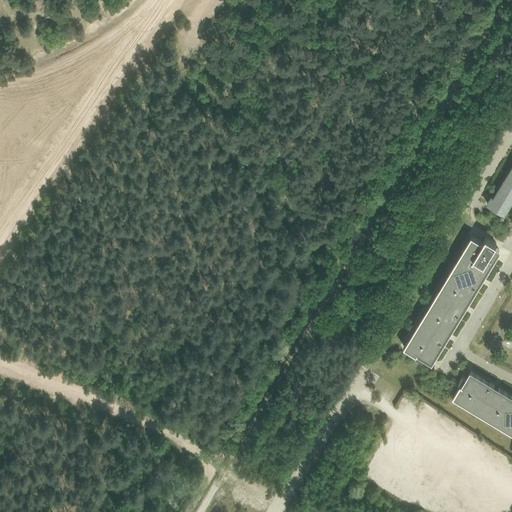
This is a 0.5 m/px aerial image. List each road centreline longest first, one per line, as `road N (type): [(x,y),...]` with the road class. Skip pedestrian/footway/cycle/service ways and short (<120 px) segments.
road 1 (track): [(133,0),(0,176)]
road 2 (track): [(196,450),(0,363)]
